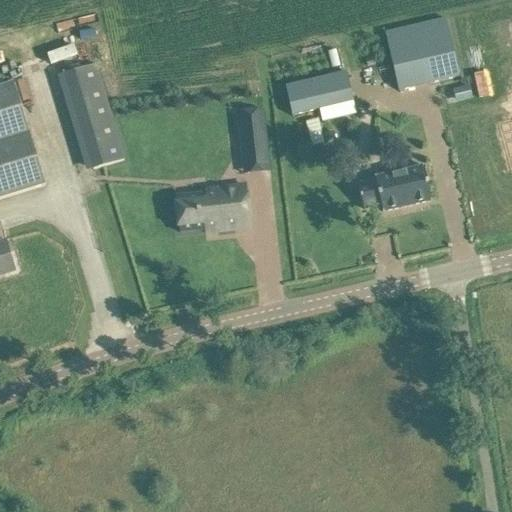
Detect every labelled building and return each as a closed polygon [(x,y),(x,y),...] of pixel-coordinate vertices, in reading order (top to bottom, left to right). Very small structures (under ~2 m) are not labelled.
[(461,77),(449,20),(387,34),(400,90),(461,77)] [(53,64),(79,58),(76,46),(50,52),(53,64)] [(64,74),(94,170),(124,160),(95,65),(64,74)] [(352,103),(345,73),(287,86),(292,116),(352,103)] [(0,87),(0,199),(44,186),(13,83),(0,87)] [(470,87),(453,90),(456,102),(473,98),(470,87)] [(268,162),(268,161),(269,161),(263,111),(238,113),(243,163),(244,163),(245,165),(243,165),(244,173),(245,173),(246,174),(269,172),(269,170),(270,170),(269,162),(268,162)] [(511,122),(511,119),(494,123),(507,170),(511,169),(511,122)] [(333,133),(325,135),(327,143),(335,141),(333,133)] [(301,169),(307,219),(353,214),(348,164),(329,166),(328,157),(316,159),(317,168),(301,169)] [(432,201),(424,166),(375,178),(376,180),(358,184),(364,210),(381,206),(383,212),(432,201)] [(217,229),(218,232),(251,228),(246,186),(206,191),(206,194),(176,197),(180,233),(217,229)] [(0,242),(0,276),(16,272),(6,240),(0,242)]
